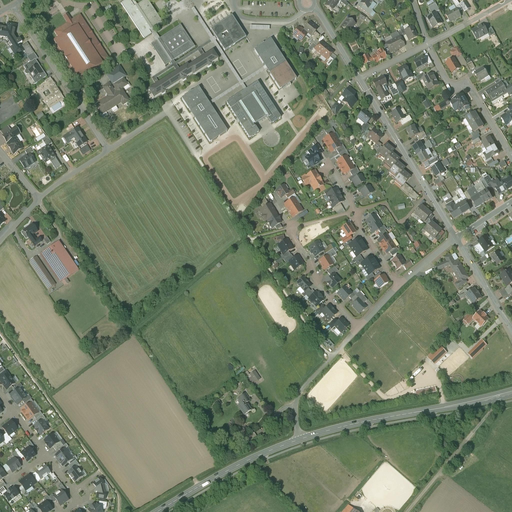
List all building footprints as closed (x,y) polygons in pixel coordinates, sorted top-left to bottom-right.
[(147,0),(145,0),(137,5),(134,0),(131,2),(129,0),(127,0),(121,4),(144,39),(152,34),(153,33),(155,32),(152,29),(162,23),(147,0)] [(338,3),(334,0),(329,0),(325,7),(332,12),(332,11),(335,8),(338,3)] [(363,0),(361,4),(367,9),(374,0),(373,0),(363,0)] [(464,3),(460,6),(465,13),(469,10),(464,3)] [(436,4),(428,8),(432,14),(436,12),(439,11),(436,4)] [(193,8),(190,10),(210,40),(175,63),(173,61),(170,63),(172,65),(151,79),(156,86),(157,85),(159,84),(156,79),(173,67),(177,72),(178,71),(180,70),(176,65),(198,52),(202,58),(204,57),(205,56),(201,49),(212,43),(238,84),(208,103),(209,104),(210,106),(240,86),(244,92),(245,91),(246,91),(242,84),(266,69),(265,68),(264,67),(240,82),(214,41),(216,39),(216,38),(215,37),(212,39),(193,8)] [(457,9),(446,15),(450,23),(461,17),(457,9)] [(432,14),(427,17),(433,29),(442,24),(436,12),(432,14)] [(71,21),(70,19),(68,20),(66,21),(67,23),(54,32),(58,39),(53,42),(56,46),(52,49),(71,79),(76,76),(79,80),(109,60),(80,15),(71,21)] [(232,16),(210,30),(215,37),(216,38),(216,39),(217,41),(224,52),(246,38),(232,16)] [(348,19),(341,27),(348,33),(355,24),(348,19)] [(313,27),(310,24),(310,23),(309,23),(304,30),(312,36),(315,32),(317,30),(314,27),(313,27)] [(23,51),(13,36),(15,26),(8,25),(7,29),(0,28),(0,37),(7,39),(15,51),(13,52),(16,56),(23,51)] [(156,41),(150,45),(151,45),(165,65),(164,66),(165,66),(170,63),(173,61),(194,47),(187,36),(180,25),(159,39),(156,41)] [(483,25),(471,31),(476,40),(484,36),(484,37),(488,34),(486,31),(483,25)] [(404,31),(406,35),(409,41),(417,37),(412,27),(404,31)] [(491,28),(486,31),(488,34),(490,37),(495,34),(491,28)] [(300,30),(299,29),(297,30),(293,35),(301,42),(306,35),(303,32),(304,31),(301,29),(300,30)] [(383,36),(379,38),(381,42),(383,40),(385,44),(392,41),(390,35),(389,36),(390,37),(385,40),(383,36)] [(392,41),(397,51),(400,49),(400,48),(404,46),(401,41),(399,37),(392,41)] [(280,55),(270,40),(264,44),(264,45),(261,47),(261,46),(254,51),(264,67),(265,68),(266,69),(280,90),(286,86),(286,85),(289,83),(289,84),(296,80),(283,60),(280,55)] [(385,44),(387,48),(388,49),(390,54),(394,52),(397,51),(392,41),(385,44)] [(325,46),(321,42),(317,47),(314,50),(321,55),(328,47),(327,46),(326,46),(325,46)] [(313,44),(308,50),(311,52),(313,49),(314,50),(317,47),(313,44)] [(34,54),(29,46),(24,49),(26,51),(24,52),(28,58),(34,54)] [(328,47),(321,55),(327,60),(329,58),(333,53),(329,49),(329,48),(328,47)] [(381,50),(378,52),(378,53),(375,55),(376,56),(372,58),(373,60),(375,64),(385,58),(381,50)] [(156,86),(149,91),(154,98),(161,94),(162,95),(165,94),(165,93),(164,92),(180,81),(182,80),(183,82),(186,80),(185,78),(192,73),(193,75),(207,66),(208,68),(211,66),(210,64),(217,59),(212,52),(205,56),(204,57),(202,58),(188,67),(187,66),(180,70),(178,71),(177,72),(159,84),(157,85),(156,86)] [(28,58),(27,58),(30,63),(31,63),(35,61),(37,59),(34,54),(28,58)] [(367,56),(361,59),(363,62),(361,63),(362,66),(370,62),(373,60),(372,58),(369,60),(367,56)] [(423,57),(414,62),(418,69),(427,64),(423,57)] [(454,59),(446,64),(452,73),(456,71),(460,69),(454,59)] [(35,61),(31,63),(30,63),(25,66),(27,70),(25,71),(25,72),(25,73),(25,74),(26,75),(27,75),(28,75),(29,75),(30,75),(31,76),(36,84),(46,77),(43,73),(39,68),(37,69),(36,67),(38,66),(35,61)] [(106,75),(113,85),(117,83),(116,83),(123,78),(123,79),(127,77),(120,66),(106,75)] [(405,66),(397,71),(400,77),(401,77),(408,73),(405,66)] [(483,68),(474,74),(477,78),(479,81),(479,82),(480,81),(484,79),(488,76),(483,68)] [(408,73),(401,77),(403,82),(412,78),(409,72),(408,73)] [(424,73),(415,78),(418,82),(422,80),(426,77),(424,73)] [(426,77),(422,80),(428,91),(439,85),(433,74),(426,77)] [(97,109),(101,114),(100,115),(102,119),(107,115),(106,113),(109,111),(108,111),(111,109),(113,112),(117,110),(115,106),(118,105),(117,104),(120,102),(123,106),(126,104),(127,106),(132,103),(130,99),(128,100),(121,90),(124,88),(125,90),(130,87),(128,83),(127,84),(123,79),(123,78),(116,83),(117,83),(113,85),(115,89),(113,90),(109,84),(102,88),(107,95),(105,96),(107,98),(103,101),(103,100),(96,104),(99,108),(97,109)] [(382,78),(372,83),(376,90),(381,88),(386,85),(382,78)] [(46,85),(37,91),(53,115),(62,109),(59,104),(57,101),(62,97),(52,81),(46,85)] [(401,81),(394,84),(397,89),(403,86),(401,81)] [(496,85),(485,92),(491,101),(501,95),(502,97),(508,94),(508,93),(505,89),(501,82),(496,85)] [(244,92),(226,104),(249,139),(258,133),(254,126),(266,118),(271,125),(280,119),(257,83),(246,91),(245,91),(244,92)] [(394,84),(388,88),(390,92),(391,92),(392,94),(394,92),(394,91),(397,90),(397,89),(394,84)] [(208,103),(198,88),(191,93),(192,94),(189,96),(188,95),(181,99),(183,101),(190,113),(191,113),(194,118),(210,143),(217,139),(216,137),(219,135),(220,137),(227,132),(210,106),(209,104),(208,103)] [(345,99),(353,98),(353,97),(355,94),(349,88),(342,96),(345,99)] [(385,92),(383,91),(381,88),(376,90),(381,100),(383,99),(388,97),(387,97),(385,92)] [(329,97),(325,91),(321,94),(324,100),(329,97)] [(452,107),(466,100),(462,95),(453,100),(454,101),(450,103),(452,107)] [(353,98),(345,99),(342,102),(350,109),(356,102),(353,99),(353,98)] [(64,100),(59,104),(62,109),(68,105),(64,100)] [(429,100),(424,102),(426,109),(432,106),(429,100)] [(447,100),(438,105),(441,110),(449,105),(447,100)] [(466,100),(452,107),(453,108),(458,110),(458,109),(459,111),(469,106),(466,100)] [(336,103),(330,110),(334,116),(341,108),(336,103)] [(398,110),(391,114),(397,124),(400,122),(404,119),(398,110)] [(371,118),(363,111),(357,118),(364,124),(365,125),(366,124),(371,118)] [(510,112),(501,118),(506,126),(509,124),(511,121),(511,114),(511,113),(510,112)] [(469,117),(465,119),(469,126),(479,120),(475,113),(469,117)] [(408,117),(404,119),(400,122),(403,126),(410,121),(408,117)] [(479,120),(469,126),(473,133),(474,133),(478,130),(483,127),(479,120)] [(364,124),(360,128),(365,132),(366,131),(370,127),(366,124),(365,125),(364,124)] [(413,126),(406,131),(411,139),(417,136),(418,135),(416,131),(413,126)] [(16,128),(6,134),(2,137),(6,143),(8,142),(9,143),(15,139),(14,138),(19,135),(20,134),(16,128)] [(332,128),(325,132),(328,137),(332,134),(333,135),(335,133),(332,128)] [(86,143),(77,129),(63,138),(67,144),(70,143),(69,142),(73,139),(79,148),(86,143)] [(380,134),(377,132),(376,132),(373,130),(370,134),(367,138),(368,139),(370,141),(371,140),(376,144),(378,142),(382,137),(380,135),(380,134)] [(365,132),(361,138),(361,139),(364,142),(365,142),(368,139),(367,138),(370,134),(366,131),(365,132)] [(36,144),(42,141),(45,138),(43,134),(33,141),(36,144)] [(328,137),(323,140),(327,147),(336,141),(333,135),(332,134),(328,137)] [(348,137),(353,145),(357,143),(352,134),(348,137)] [(14,138),(15,139),(16,139),(19,143),(23,141),(19,135),(14,138)] [(45,138),(42,141),(43,143),(46,147),(48,146),(48,147),(52,144),(47,137),(45,138)] [(494,146),(489,138),(482,142),(484,146),(486,150),(494,146)] [(19,143),(16,139),(15,139),(9,143),(7,144),(9,147),(8,148),(11,152),(12,152),(14,155),(23,149),(19,143)] [(336,141),(327,147),(331,153),(336,150),(340,147),(336,141)] [(378,142),(376,144),(372,149),(376,152),(380,147),(381,146),(378,142)] [(429,142),(425,144),(426,145),(424,146),(423,145),(422,146),(425,152),(428,150),(432,147),(429,142)] [(422,146),(420,143),(413,148),(418,156),(425,152),(422,146)] [(383,149),(377,155),(385,161),(382,164),(383,164),(391,154),(394,151),(386,145),(383,149)] [(41,150),(38,152),(45,163),(49,161),(55,157),(48,147),(48,146),(46,147),(41,150)] [(87,146),(79,151),(83,156),(90,151),(87,146)] [(318,146),(312,149),(314,153),(316,157),(322,153),(318,146)] [(342,146),(340,147),(336,150),(339,155),(345,151),(342,146)] [(486,150),(488,154),(484,156),(487,161),(499,154),(494,146),(486,150)] [(34,152),(31,148),(24,151),(28,156),(29,155),(30,155),(34,152)] [(433,158),(428,150),(425,152),(430,160),(433,158)] [(345,151),(339,155),(341,159),(346,157),(348,155),(345,151)] [(314,153),(311,155),(310,152),(306,154),(307,157),(305,159),(310,167),(319,162),(316,157),(314,153)] [(425,152),(418,156),(422,165),(430,160),(425,152)] [(399,160),(391,154),(383,164),(390,170),(397,162),(399,160)] [(28,156),(20,161),(25,169),(31,165),(30,165),(34,162),(34,163),(30,155),(29,155),(28,156)] [(61,167),(55,157),(49,161),(54,167),(59,164),(61,167)] [(341,159),(336,162),(340,169),(350,163),(346,157),(341,159)] [(437,157),(429,162),(431,166),(439,161),(437,157)] [(439,164),(431,169),(432,171),(434,174),(437,178),(445,173),(447,172),(445,168),(449,165),(446,160),(439,164)] [(504,161),(498,164),(501,169),(507,166),(504,161)] [(390,170),(388,173),(395,179),(393,182),(394,182),(402,171),(404,169),(397,162),(390,170)] [(350,163),(340,169),(344,175),(349,172),(354,169),(350,163)] [(354,169),(349,172),(352,177),(359,173),(356,168),(354,169)] [(402,171),(394,182),(401,188),(405,184),(410,178),(402,171)] [(323,185),(315,172),(306,177),(306,178),(302,180),(305,185),(309,183),(314,191),(316,190),(321,187),(322,186),(323,185)] [(352,177),(348,179),(350,183),(352,182),(352,181),(357,177),(356,175),(359,173),(352,177)] [(357,177),(352,181),(352,182),(356,187),(365,182),(361,175),(357,177)] [(503,183),(502,183),(507,191),(511,188),(511,187),(511,181),(510,179),(507,181),(503,183)] [(497,181),(494,183),(493,182),(490,184),(494,190),(495,189),(499,196),(500,195),(499,195),(503,193),(507,191),(502,183),(500,185),(497,181)] [(485,190),(481,183),(474,187),(484,204),(488,201),(487,201),(491,199),(487,191),(483,193),(483,192),(485,190)] [(367,184),(356,190),(358,194),(361,192),(360,192),(366,188),(364,186),(368,184),(367,184)] [(412,190),(405,184),(401,188),(399,190),(413,201),(416,201),(419,197),(412,191),(412,190)] [(284,186),(276,191),(281,199),(285,196),(289,194),(288,193),(286,190),(286,189),(285,187),(284,187),(284,186)] [(366,188),(360,192),(361,192),(364,198),(373,193),(369,186),(366,188)] [(474,187),(467,192),(471,199),(472,200),(471,201),(476,208),(480,206),(484,204),(474,187)] [(333,191),(326,195),(330,201),(330,202),(339,196),(340,195),(336,189),(333,191)] [(270,193),(259,206),(261,210),(269,206),(265,199),(270,193)] [(339,196),(330,202),(330,201),(329,202),(331,205),(331,206),(332,208),(332,209),(340,204),(343,202),(339,196)] [(289,202),(284,205),(288,212),(298,205),(294,199),(289,202)] [(461,199),(454,203),(457,207),(464,203),(461,199)] [(457,207),(461,215),(465,212),(469,209),(469,210),(465,202),(464,203),(457,207)] [(340,204),(332,209),(332,208),(332,209),(335,213),(336,213),(343,209),(340,204)] [(454,208),(452,204),(446,208),(449,212),(453,220),(454,219),(453,219),(457,217),(458,217),(461,215),(457,207),(454,208)] [(261,210),(260,211),(263,216),(262,218),(264,221),(266,220),(267,221),(275,216),(276,215),(270,205),(269,206),(261,210)] [(298,205),(288,212),(292,218),(302,212),(298,205)] [(417,212),(415,215),(420,219),(427,210),(422,206),(421,207),(417,212)] [(427,210),(420,219),(425,223),(428,219),(432,214),(427,210)] [(275,216),(267,221),(269,223),(268,224),(270,227),(270,226),(272,229),(275,227),(279,224),(281,223),(279,221),(280,220),(278,218),(277,218),(276,215),(275,216)] [(371,217),(369,219),(366,222),(370,227),(370,228),(378,222),(379,221),(375,216),(375,215),(371,217)] [(378,222),(370,228),(370,227),(368,228),(372,234),(376,232),(378,231),(382,229),(381,228),(378,222)] [(425,232),(430,236),(437,227),(432,223),(429,227),(425,232)] [(349,224),(341,229),(347,237),(347,238),(349,237),(355,233),(349,224)] [(32,225),(23,231),(26,235),(35,247),(42,242),(39,238),(36,240),(33,235),(37,232),(32,225)] [(437,227),(430,236),(435,240),(439,235),(442,231),(437,227)] [(380,233),(377,235),(380,239),(387,235),(387,236),(387,235),(384,231),(380,233)] [(380,239),(378,241),(381,246),(380,246),(382,248),(391,242),(387,236),(387,235),(380,239)] [(492,247),(486,237),(478,242),(485,252),(488,250),(490,249),(489,249),(492,247)] [(352,244),(348,246),(349,246),(352,252),(363,245),(359,239),(352,244)] [(344,244),(343,245),(345,248),(349,246),(348,246),(352,244),(350,240),(344,244)] [(292,249),(286,241),(285,241),(282,244),(278,246),(283,254),(283,255),(288,252),(292,249)] [(79,271),(59,242),(42,253),(62,282),(67,279),(79,271)] [(391,242),(382,248),(383,250),(386,254),(389,253),(395,248),(391,242)] [(318,243),(310,248),(315,257),(323,251),(318,243)] [(323,251),(326,254),(333,250),(330,245),(326,248),(326,249),(323,251)] [(363,245),(352,252),(356,257),(356,258),(360,255),(367,250),(363,245)] [(395,248),(389,253),(392,257),(399,252),(396,248),(395,248)] [(336,255),(333,250),(326,254),(327,257),(329,260),(336,255)] [(288,252),(283,255),(283,254),(280,256),(283,260),(290,255),(288,252)] [(504,261),(498,252),(491,257),(494,263),(495,263),(497,266),(496,266),(497,266),(504,261)] [(290,255),(283,260),(286,264),(289,262),(293,259),(291,255),(290,255)] [(399,256),(390,261),(397,271),(403,267),(405,265),(404,264),(399,256)] [(450,256),(445,258),(447,262),(450,265),(454,263),(450,256)] [(55,285),(36,257),(29,262),(48,290),(55,285)] [(293,259),(289,262),(294,270),(303,265),(297,257),(293,259)] [(327,257),(319,262),(324,271),(333,265),(329,260),(327,257)] [(364,262),(361,264),(361,265),(364,270),(375,263),(371,257),(364,262)] [(362,259),(355,263),(358,267),(361,265),(361,264),(364,262),(362,259)] [(409,261),(404,264),(405,265),(403,267),(405,271),(413,266),(409,261)] [(465,272),(458,262),(454,263),(450,265),(447,262),(434,268),(437,272),(450,266),(460,282),(457,284),(460,287),(467,282),(463,277),(465,277),(466,278),(468,276),(465,272)] [(375,263),(364,270),(368,276),(372,274),(379,269),(375,263)] [(334,268),(327,273),(331,277),(334,275),(338,271),(334,268)] [(511,275),(509,270),(500,276),(502,280),(503,280),(507,286),(507,287),(509,286),(511,283),(511,275)] [(340,282),(334,275),(331,277),(325,282),(327,283),(326,284),(327,284),(329,286),(329,287),(332,289),(340,282)] [(383,276),(374,282),(379,289),(388,283),(383,276)] [(306,281),(303,278),(297,284),(300,288),(300,289),(302,290),(303,290),(304,292),(308,289),(311,287),(307,283),(308,283),(306,281)] [(351,294),(345,287),(337,295),(343,302),(348,297),(351,294)] [(308,289),(304,292),(301,295),(304,298),(306,296),(311,292),(308,289)] [(468,294),(466,296),(473,305),(481,299),(481,298),(474,290),(475,290),(474,289),(468,294)] [(311,292),(306,296),(309,299),(315,294),(312,290),(311,292)] [(465,291),(459,296),(461,300),(466,296),(468,294),(466,290),(465,291)] [(354,291),(351,294),(348,297),(351,300),(355,296),(357,294),(354,291)] [(367,301),(359,292),(357,294),(355,296),(358,299),(363,304),(367,301)] [(319,295),(318,295),(316,293),(315,294),(309,299),(308,300),(311,304),(312,303),(316,307),(323,301),(321,299),(322,298),(319,295)] [(363,304),(358,299),(351,306),(359,314),(366,308),(363,304)] [(322,306),(316,312),(319,316),(322,313),(325,309),(322,306)] [(332,309),(329,306),(325,309),(322,313),(325,316),(325,317),(325,318),(327,320),(328,320),(329,321),(336,314),(334,311),(333,311),(332,310),(332,309)] [(474,318),(473,319),(481,327),(488,320),(485,317),(486,317),(483,314),(483,315),(480,312),(474,318)] [(470,314),(464,321),(468,325),(473,319),(474,318),(470,314)] [(348,327),(341,319),(337,323),(334,326),(341,333),(348,327)] [(334,320),(328,326),(331,329),(334,326),(337,323),(334,320)] [(434,355),(429,359),(434,364),(446,353),(441,348),(434,355)] [(249,374),(254,383),(261,380),(256,370),(249,374)] [(0,380),(7,390),(14,384),(8,375),(0,380)] [(250,387),(245,391),(249,398),(255,394),(250,387)] [(15,392),(10,396),(12,399),(13,401),(23,394),(19,389),(15,392)] [(23,394),(13,401),(14,402),(17,405),(22,401),(26,399),(23,394)] [(244,395),(237,400),(241,405),(238,407),(244,415),(251,410),(246,403),(249,402),(249,400),(246,395),(244,395)] [(22,413),(24,416),(34,409),(31,404),(26,407),(21,411),(22,413)] [(34,409),(24,416),(27,419),(28,421),(34,417),(38,414),(38,413),(34,409)] [(35,420),(38,424),(42,421),(42,422),(45,419),(42,415),(36,420),(35,420)] [(11,421),(2,428),(6,434),(8,436),(9,436),(17,430),(11,421)] [(38,424),(33,427),(36,430),(35,431),(37,434),(38,433),(40,436),(48,430),(42,422),(42,421),(38,424)] [(53,435),(58,442),(60,442),(63,446),(66,444),(57,433),(53,435)] [(254,433),(242,441),(246,446),(258,439),(254,433)] [(53,435),(44,441),(46,444),(45,445),(47,447),(48,447),(50,449),(53,447),(59,443),(58,442),(53,435)] [(29,448),(31,451),(34,448),(30,442),(26,444),(29,448)] [(63,446),(60,442),(58,442),(59,443),(53,447),(56,452),(59,450),(63,446)] [(21,454),(20,454),(21,454),(23,458),(27,462),(35,456),(31,451),(29,448),(21,454)] [(57,461),(58,462),(68,454),(65,450),(64,449),(61,452),(55,456),(58,460),(57,461)] [(14,458),(16,461),(20,459),(18,456),(16,454),(15,452),(11,455),(14,459),(14,458)] [(68,454),(58,462),(59,463),(60,463),(63,467),(68,463),(72,460),(72,459),(68,454)] [(72,459),(72,460),(68,463),(70,465),(76,461),(77,460),(75,456),(72,459)] [(14,459),(6,465),(10,470),(12,473),(21,467),(16,461),(14,458),(14,459)] [(71,470),(76,467),(76,468),(79,465),(76,461),(70,465),(68,466),(71,470)] [(41,469),(35,473),(40,481),(41,482),(45,480),(44,478),(49,475),(51,473),(44,464),(40,467),(41,469)] [(71,470),(68,473),(70,476),(69,477),(72,480),(75,483),(83,477),(80,473),(81,473),(78,470),(76,468),(76,467),(71,470)] [(29,476),(19,483),(24,489),(25,491),(26,491),(35,484),(29,476)] [(93,484),(96,489),(103,485),(104,484),(102,481),(100,479),(93,484)] [(61,491),(63,494),(66,491),(61,484),(57,487),(61,491)] [(96,493),(97,493),(96,498),(105,500),(106,493),(105,493),(103,485),(96,489),(95,489),(96,493)] [(7,493),(3,495),(9,502),(12,500),(16,498),(16,497),(19,495),(14,488),(10,490),(6,492),(7,493)] [(26,491),(25,491),(24,489),(20,491),(25,498),(29,495),(26,491)] [(53,497),(56,501),(60,506),(68,500),(63,494),(61,491),(59,492),(55,495),(53,497)] [(16,498),(12,500),(15,503),(21,498),(19,495),(16,497),(16,498)] [(46,502),(48,504),(52,502),(49,498),(47,496),(44,499),(46,502)] [(46,502),(38,508),(40,511),(49,511),(52,510),(48,504),(46,502)] [(97,506),(102,511),(106,508),(107,503),(99,502),(98,505),(97,506)]
